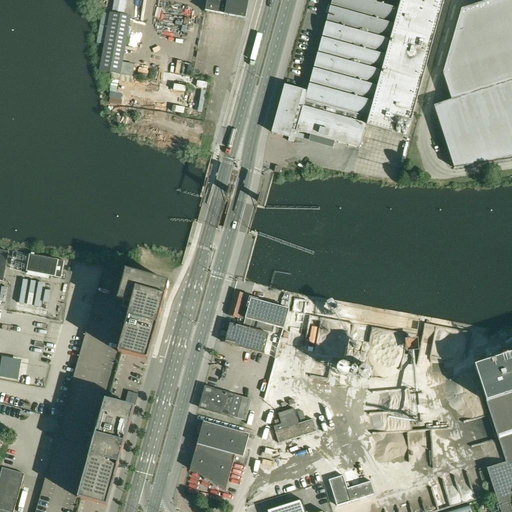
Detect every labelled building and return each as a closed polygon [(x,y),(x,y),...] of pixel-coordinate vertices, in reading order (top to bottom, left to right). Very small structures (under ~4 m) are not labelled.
[(207,0),(205,11),(246,19),(249,0),(207,0)] [(278,110),(272,133),(274,133),(276,134),(289,137),(288,141),(293,143),(296,131),(359,148),(366,124),(383,129),(385,130),(392,132),(396,117),(411,121),(444,0),(400,0),(393,29),(392,28),(397,9),(393,8),(364,0),(332,0),(308,92),(286,86),(285,86),(278,110)] [(511,0),(490,0),(460,10),(442,74),(451,101),(433,107),(453,169),(509,160),(511,159),(511,0)] [(99,71),(112,73),(121,75),(131,17),(110,13),(110,14),(102,13),(97,43),(104,44),(99,71)] [(188,34),(188,24),(179,24),(179,34),(188,34)] [(147,63),(155,64),(156,50),(148,49),(147,63)] [(433,133),(439,131),(437,121),(431,122),(433,133)] [(0,250),(0,281),(3,282),(4,278),(9,252),(0,250)] [(30,255),(26,272),(61,278),(64,262),(30,255)] [(73,511),(78,498),(105,399),(118,352),(131,303),(117,300),(125,270),(105,265),(36,511),(73,511)] [(169,282),(125,270),(117,300),(131,303),(118,352),(147,360),(169,282)] [(229,316),(239,319),(246,295),(235,292),(229,316)] [(243,326),(281,336),(282,336),(289,310),(251,299),(243,326)] [(263,354),(263,353),(269,334),(237,326),(231,325),(226,343),(232,345),(232,346),(263,354)] [(357,367),(369,363),(365,352),(366,339),(365,337),(364,338),(355,337),(346,340),(345,337),(338,337),(337,333),(331,333),(326,335),(325,345),(329,345),(334,360),(340,361),(347,358),(350,366),(357,367)] [(511,511),(511,355),(475,367),(506,462),(487,469),(501,511),(511,511)] [(252,400),(207,387),(205,387),(200,408),(246,421),(252,400)] [(134,407),(105,399),(78,498),(107,506),(134,407)] [(299,424),(297,418),(294,409),(278,414),(281,424),(274,427),(279,444),(317,432),(313,420),(299,424)] [(226,491),(236,456),(243,458),(250,435),(203,422),(190,470),(226,491)] [(0,511),(13,511),(24,474),(3,468),(0,477),(0,511)] [(346,483),(344,475),(328,480),(337,507),(375,494),(371,482),(356,487),(354,481),(346,483)] [(478,497),(471,475),(448,482),(454,504),(478,497)] [(324,511),(322,511),(305,511),(302,500),(267,511),(324,511)]
